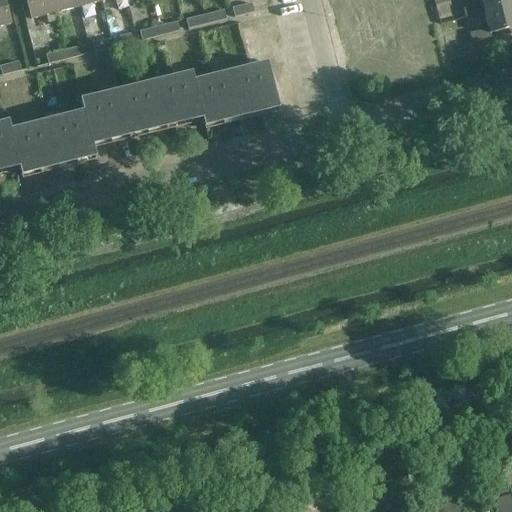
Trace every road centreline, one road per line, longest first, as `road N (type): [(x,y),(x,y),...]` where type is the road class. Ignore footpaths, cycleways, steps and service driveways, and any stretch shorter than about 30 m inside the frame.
road 1 (secondary): [(0,449),(511,313)]
road 2 (residential): [(0,224),(344,131)]
road 3 (residential): [(344,131),(511,86)]
road 4 (residential): [(344,131),(308,0)]
